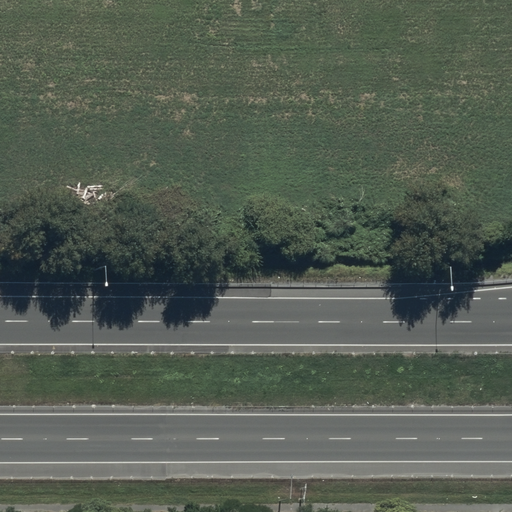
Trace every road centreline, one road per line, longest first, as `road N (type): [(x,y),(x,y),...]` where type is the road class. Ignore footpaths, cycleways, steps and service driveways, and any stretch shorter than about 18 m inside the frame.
road 1 (trunk): [(511,437),(0,438)]
road 2 (trunk): [(0,322),(511,322)]
